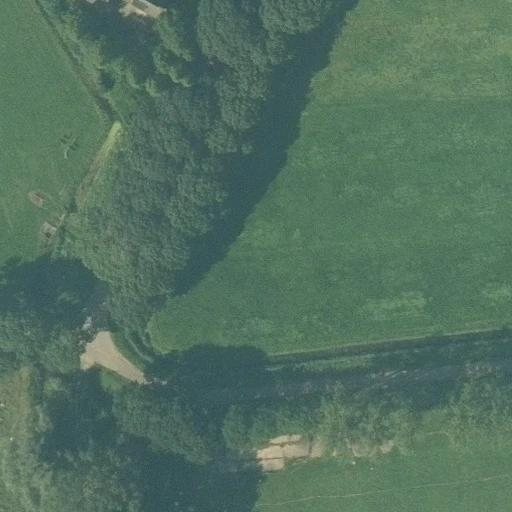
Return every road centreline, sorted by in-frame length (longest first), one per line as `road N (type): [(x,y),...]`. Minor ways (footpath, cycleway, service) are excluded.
road 1 (unclassified): [(511,366),(198,398),(88,351)]
road 2 (unclassified): [(88,351),(117,258),(255,0)]
